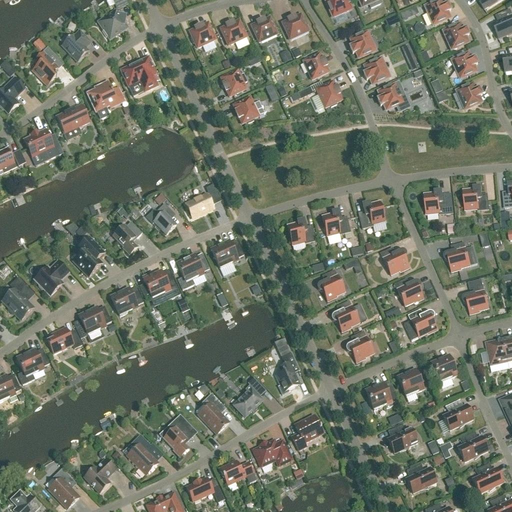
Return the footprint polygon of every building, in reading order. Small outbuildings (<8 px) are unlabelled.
[(333,19),(351,11),(346,0),(330,0),(325,2),(333,19)] [(358,0),(362,9),(369,5),(371,9),(381,5),(379,1),(380,0),(358,0)] [(477,0),(487,15),(488,15),(485,11),(501,0),(477,0)] [(441,1),(425,8),(433,27),(450,19),(447,14),(451,12),(448,5),(444,7),(441,1)] [(226,8),(221,9),(225,24),(230,23),(226,8)] [(501,23),(493,27),(501,45),(499,40),(511,34),(511,16),(510,12),(496,18),(498,17),(501,23)] [(108,39),(110,42),(127,30),(125,26),(126,18),(118,17),(116,13),(98,24),(104,32),(102,33),(106,40),(108,39)] [(306,28),(307,27),(305,22),(303,22),(300,17),(295,19),(294,18),(287,21),(288,23),(282,25),(290,42),(308,33),(306,28)] [(487,19),(491,27),(496,25),(492,17),(487,19)] [(259,44),(277,36),(275,31),(276,30),(274,24),(272,25),(270,20),(264,22),(264,21),(256,24),(257,26),(251,28),(259,44)] [(228,47),(246,39),(244,34),(245,33),(243,27),(241,28),(239,23),(233,25),(233,24),(225,27),(226,29),(221,31),(228,47)] [(192,39),(191,40),(193,46),(195,45),(197,50),(203,48),(214,43),(215,42),(208,25),(202,28),(202,27),(194,30),(195,31),(190,34),(192,39)] [(460,26),(443,33),(451,51),(468,44),(465,38),(469,37),(466,30),(462,32),(460,26)] [(73,38),(62,48),(78,65),(83,61),(82,59),(88,53),(85,50),(91,45),(80,33),(74,38),(73,38)] [(356,54),(359,60),(375,52),(375,51),(378,49),(374,39),(370,41),(367,34),(351,41),(353,47),(350,49),(352,56),(356,54)] [(408,46),(401,49),(406,59),(412,56),(408,46)] [(511,57),(503,59),(506,78),(507,78),(506,74),(511,72),(511,50),(509,51),(511,51),(511,57)] [(44,55),(43,55),(34,63),(38,68),(32,73),(47,88),(56,80),(56,81),(58,79),(56,77),(56,78),(54,75),(58,70),(63,66),(54,57),(48,51),(44,55)] [(297,52),(292,55),(295,61),(300,59),(297,52)] [(292,62),(288,53),(280,57),(284,65),(292,62)] [(468,55),(452,62),(460,81),(476,73),(474,67),(477,66),(474,59),(471,61),(468,55)] [(322,62),(320,56),(314,59),(314,57),(308,60),(309,61),(303,64),(312,82),(328,74),(326,69),(327,68),(324,61),(322,62)] [(373,86),(389,79),(381,61),(364,68),(367,74),(363,76),(366,82),(370,81),(373,86)] [(121,72),(128,89),(139,84),(144,94),(157,88),(152,78),(156,76),(149,62),(143,65),(142,63),(121,72)] [(231,68),(228,62),(222,64),(225,71),(231,68)] [(10,78),(16,74),(12,70),(7,75),(10,78)] [(277,80),(286,78),(284,70),(275,73),(277,80)] [(223,86),(222,87),(226,94),(227,93),(229,99),(246,91),(243,85),(247,84),(243,76),(240,78),(237,73),(232,75),(231,74),(226,76),(226,78),(221,80),(223,86)] [(0,106),(8,116),(19,106),(14,101),(24,91),(15,80),(2,92),(0,91),(0,106)] [(118,91),(112,94),(107,84),(100,88),(101,90),(87,96),(96,114),(109,108),(110,110),(124,103),(118,91)] [(340,96),(337,89),(335,90),(333,84),(316,92),(325,110),(330,107),(331,109),(337,106),(336,105),(341,102),(339,97),(340,96)] [(386,112),(397,107),(399,113),(408,109),(398,85),(378,94),(381,100),(377,101),(380,108),(384,106),(386,112)] [(272,86),(267,89),(271,97),(276,95),(272,86)] [(473,86),(456,93),(464,111),(475,107),(481,104),(478,98),(482,97),(479,90),(475,92),(473,86)] [(287,97),(283,88),(278,91),(281,99),(287,97)] [(301,101),(313,95),(310,89),(309,89),(301,93),(298,95),(301,101)] [(419,98),(421,105),(428,103),(426,96),(419,98)] [(250,100),(234,108),(236,113),(235,114),(238,121),(240,120),(242,126),(247,123),(248,125),(254,122),(253,121),(258,118),(265,115),(259,103),(253,106),(250,100)] [(90,124),(82,107),(57,119),(64,136),(90,124)] [(32,158),(40,155),(44,165),(58,158),(45,132),(39,135),(38,133),(30,137),(31,139),(24,142),(32,158)] [(0,172),(2,171),(4,175),(16,169),(7,151),(0,153),(0,172)] [(18,168),(26,165),(20,152),(12,156),(18,168)] [(504,210),(511,209),(511,185),(508,186),(509,194),(503,194),(504,210)] [(213,187),(206,190),(209,195),(215,192),(213,187)] [(463,192),(465,213),(478,211),(478,213),(489,212),(488,196),(487,196),(487,200),(482,200),(481,189),(474,190),(474,191),(463,192)] [(453,216),(451,197),(442,198),(442,193),(435,193),(435,195),(425,196),(427,217),(439,215),(439,217),(453,216)] [(159,207),(166,201),(162,196),(155,203),(159,207)] [(213,211),(206,197),(186,206),(189,213),(187,213),(190,219),(192,218),(193,220),(213,211)] [(362,231),(373,228),(373,227),(385,223),(380,204),(369,206),(369,205),(362,206),(364,214),(358,215),(362,231)] [(169,210),(164,206),(157,213),(155,211),(146,219),(153,226),(154,225),(166,237),(176,228),(164,215),(169,210)] [(340,237),(350,234),(346,219),(347,222),(341,223),(338,213),(332,214),(332,216),(322,219),(327,238),(339,235),(340,237)] [(304,244),(305,246),(316,243),(311,228),(312,231),(306,233),(304,222),(297,223),(297,225),(287,228),(292,247),(304,244)] [(124,227),(113,239),(123,249),(123,250),(129,257),(137,249),(131,243),(135,239),(136,241),(142,236),(131,224),(126,229),(124,227)] [(455,227),(447,228),(448,236),(456,235),(455,227)] [(81,240),(87,235),(82,230),(76,235),(81,240)] [(486,235),(479,237),(482,249),(490,247),(486,235)] [(145,244),(148,249),(156,244),(153,239),(145,244)] [(88,279),(102,266),(98,262),(104,255),(89,240),(77,252),(81,256),(73,264),(88,279)] [(229,243),(211,251),(220,271),(238,263),(237,260),(244,257),(236,242),(230,245),(229,243)] [(371,244),(365,246),(367,254),(372,253),(372,252),(373,251),(371,244)] [(451,248),(453,254),(447,255),(446,256),(446,257),(445,257),(445,258),(444,259),(444,260),(445,261),(445,262),(446,263),(447,263),(448,263),(449,263),(452,274),(461,272),(461,271),(470,268),(464,245),(451,248)] [(361,249),(351,251),(353,258),(362,256),(361,249)] [(400,274),(409,270),(404,260),(405,259),(405,258),(406,258),(406,257),(406,256),(406,255),(405,254),(404,253),(403,253),(402,253),(401,253),(395,255),(392,250),(380,255),(391,278),(399,273),(400,274)] [(196,259),(194,257),(176,265),(183,280),(178,282),(183,292),(194,287),(192,282),(204,277),(203,274),(209,271),(202,256),(196,259)] [(346,272),(353,269),(359,267),(357,261),(344,267),(346,272)] [(34,282),(38,286),(38,288),(42,292),(44,292),(50,298),(63,286),(60,283),(68,275),(58,264),(50,272),(47,269),(34,282)] [(177,298),(180,297),(169,272),(162,275),(161,273),(143,281),(146,287),(140,289),(144,297),(149,295),(152,301),(164,296),(167,302),(177,298)] [(323,293),(327,304),(336,299),(345,294),(334,272),(322,278),(325,283),(320,286),(319,286),(318,287),(317,288),(317,289),(317,290),(318,291),(318,292),(319,293),(320,293),(321,293),(322,293),(323,293)] [(15,292),(2,304),(21,323),(33,310),(19,296),(27,289),(18,280),(11,288),(15,292)] [(414,305),(423,301),(418,291),(419,290),(419,289),(420,289),(420,288),(420,287),(420,286),(419,285),(418,284),(417,284),(416,283),(415,284),(409,286),(406,281),(394,286),(405,308),(413,304),(414,305)] [(468,285),(471,297),(466,298),(465,299),(464,299),(463,300),(463,301),(463,302),(463,303),(463,304),(464,304),(464,305),(465,306),(466,306),(467,306),(468,306),(470,317),(480,314),(480,313),(489,311),(481,281),(468,285)] [(260,294),(257,286),(251,289),(255,296),(260,294)] [(110,299),(120,319),(138,310),(137,308),(143,305),(136,290),(130,293),(128,290),(110,299)] [(222,296),(217,298),(222,310),(227,307),(222,296)] [(336,324),(337,324),(342,334),(351,330),(350,329),(359,325),(349,303),(336,309),(339,314),(334,317),(333,317),(333,318),(332,319),(332,320),(332,321),(332,322),(333,323),(334,324),(335,324),(336,324)] [(78,318),(88,338),(106,329),(105,327),(111,324),(104,309),(98,312),(97,309),(78,318)] [(423,318),(420,312),(408,318),(410,323),(404,326),(412,343),(418,340),(427,336),(427,337),(436,332),(431,322),(432,322),(433,321),(433,320),(433,319),(433,318),(433,317),(432,316),(432,315),(431,315),(430,315),(429,315),(428,315),(423,318)] [(53,356),(62,352),(61,348),(66,346),(68,349),(73,347),(75,350),(81,347),(75,333),(68,336),(66,330),(52,337),(54,340),(47,343),(53,356)] [(350,355),(351,355),(356,365),(365,361),(365,360),(373,356),(363,334),(351,339),(354,345),(348,347),(348,348),(347,349),(346,349),(346,350),(346,351),(346,352),(347,353),(347,354),(348,354),(348,355),(349,355),(350,355)] [(511,340),(503,342),(508,363),(511,361),(511,340)] [(487,346),(492,366),(508,363),(503,342),(487,346)] [(44,372),(43,369),(49,366),(42,351),(36,354),(35,352),(17,360),(23,375),(18,377),(23,387),(34,382),(32,377),(44,372)] [(285,357),(289,364),(279,369),(282,375),(276,378),(280,388),(278,389),(282,397),(289,394),(288,392),(300,387),(294,375),(300,373),(291,354),(285,357)] [(431,365),(439,385),(457,378),(449,357),(431,365)] [(250,367),(253,373),(266,367),(263,361),(250,367)] [(415,371),(406,375),(397,379),(406,399),(424,392),(415,371)] [(0,404),(15,397),(14,395),(21,392),(13,377),(7,380),(6,377),(0,380),(0,404)] [(248,385),(254,391),(259,386),(253,381),(248,385)] [(383,385),(374,389),(365,392),(374,413),(385,408),(386,410),(390,409),(389,406),(391,405),(383,385)] [(204,399),(210,393),(204,387),(196,391),(204,399)] [(234,408),(245,419),(262,403),(251,391),(234,408)] [(216,436),(216,437),(229,424),(228,424),(218,414),(223,409),(212,396),(202,405),(207,410),(198,418),(199,418),(216,436)] [(511,397),(501,403),(508,418),(511,415),(511,397)] [(450,415),(443,418),(450,433),(459,428),(460,429),(465,425),(473,422),(468,411),(464,413),(460,402),(445,409),(450,415)] [(402,415),(395,418),(399,425),(406,422),(402,415)] [(322,434),(313,417),(305,422),(306,423),(295,429),(298,435),(291,439),(298,453),(306,449),(304,446),(312,442),(311,440),(322,434)] [(187,443),(192,438),(176,422),(167,430),(167,433),(170,435),(164,441),(174,452),(173,453),(180,459),(188,451),(182,445),(186,442),(187,443)] [(389,445),(394,456),(402,452),(409,451),(408,449),(418,445),(411,431),(404,434),(402,427),(388,433),(393,443),(389,445)] [(458,450),(465,464),(474,460),(475,461),(480,457),(488,454),(483,443),(479,444),(474,434),(460,441),(465,447),(458,450)] [(145,477),(158,465),(157,465),(147,454),(152,449),(140,437),(123,454),(128,459),(127,459),(128,459),(145,477)] [(260,449),(253,453),(261,469),(276,462),(278,468),(292,462),(283,443),(276,446),(274,443),(267,446),(266,444),(259,447),(260,449)] [(445,447),(440,450),(446,462),(451,459),(445,447)] [(436,448),(430,451),(432,457),(439,454),(436,448)] [(111,458),(116,463),(120,458),(116,454),(111,458)] [(94,470),(84,480),(99,496),(110,486),(105,482),(115,472),(105,462),(95,471),(94,470)] [(256,483),(253,475),(248,465),(239,469),(236,463),(233,465),(219,471),(223,481),(224,480),(227,487),(246,479),(249,486),(256,483)] [(427,491),(427,489),(436,485),(429,470),(423,474),(421,466),(407,473),(411,483),(408,485),(413,496),(421,492),(427,491)] [(475,473),(479,478),(473,482),(479,496),(489,492),(490,493),(495,489),(503,485),(497,474),(494,476),(489,466),(475,473)] [(66,511),(67,511),(79,499),(68,489),(74,483),(62,471),(53,480),(57,485),(49,493),(50,493),(67,511),(66,511)] [(300,471),(294,474),(298,482),(304,479),(300,471)] [(186,490),(193,504),(200,501),(202,501),(205,500),(206,498),(213,495),(218,505),(224,502),(218,488),(212,491),(207,480),(200,484),(200,483),(193,487),(186,490)] [(20,494),(11,502),(18,509),(14,511),(36,511),(40,509),(29,498),(26,501),(20,494)] [(181,511),(174,495),(146,508),(148,511),(181,511)] [(504,498),(490,504),(494,510),(489,511),(511,511),(511,506),(509,508),(504,498)]
